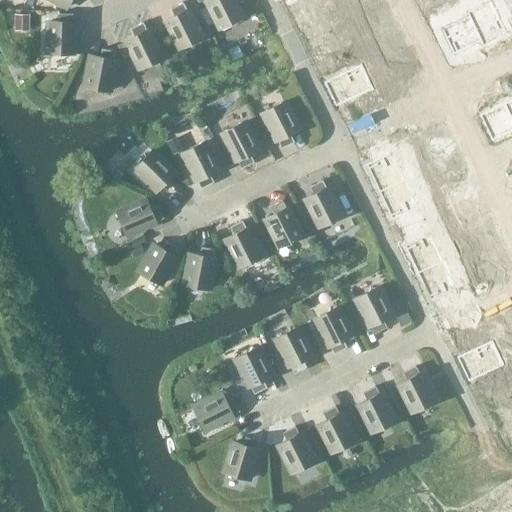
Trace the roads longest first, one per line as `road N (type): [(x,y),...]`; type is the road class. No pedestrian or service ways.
road 1 (residential): [(439,332),(347,146)]
road 2 (residential): [(260,418),(439,332)]
road 3 (residential): [(182,225),(347,146)]
road 4 (residential): [(347,146),(274,0)]
road 5 (residential): [(444,91),(508,225)]
